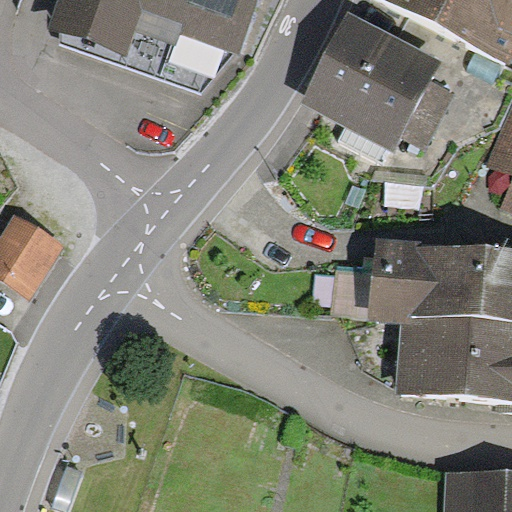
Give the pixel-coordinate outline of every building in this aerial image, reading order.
[(232,60),(245,65),(273,0),(69,0),(71,1),(57,39),(62,42),(60,47),(202,97),(232,60)] [(511,0),(376,0),(373,8),(511,79),(511,0)] [(356,34),(315,111),(404,158),(445,82),(356,34)] [(511,136),(499,164),(511,169),(511,136)] [(0,253),(0,283),(26,301),(60,250),(20,224),(0,253)] [(374,331),(411,333),(511,339),(511,264),(460,261),(428,259),(379,256),(374,331)] [(511,339),(411,333),(407,401),(511,408),(511,339)] [(511,511),(511,482),(450,481),(449,511),(511,511)]
